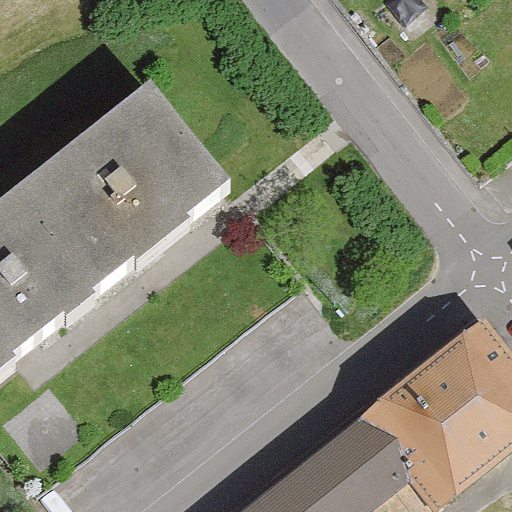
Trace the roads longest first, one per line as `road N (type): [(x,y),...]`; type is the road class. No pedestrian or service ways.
road 1 (residential): [(182,511),(490,265)]
road 2 (residential): [(276,0),(490,265)]
